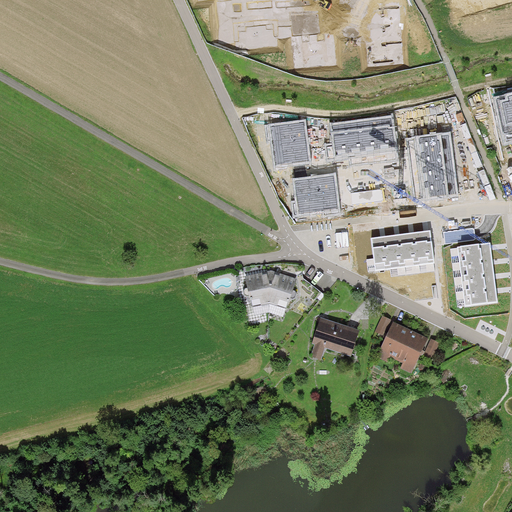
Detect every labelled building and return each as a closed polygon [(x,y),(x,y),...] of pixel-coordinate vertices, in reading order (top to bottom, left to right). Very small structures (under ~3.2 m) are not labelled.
[(402,55),(401,44),(401,30),(401,17),(400,4),(369,4),(370,64),(402,63),(402,55)] [(245,14),(235,15),(238,53),(278,50),(275,12),(265,13),(245,14)] [(293,31),(295,70),(336,67),(333,28),(322,29),(302,30),(293,31)] [(511,96),(496,100),(502,129),(511,127),(511,96)] [(333,126),(338,159),(397,152),(392,119),(384,120),(369,122),(354,124),(342,125),(333,126)] [(266,128),(268,141),(269,152),(270,166),(311,162),(306,123),(266,128)] [(455,188),(453,173),(452,158),(450,146),(449,136),(416,140),(423,199),(456,195),(455,188)] [(339,214),(335,175),(295,179),(299,218),(309,217),(324,215),(339,214)] [(422,232),(405,234),(391,236),(377,238),(371,239),(375,271),(434,264),(430,231),(422,232)] [(497,297),(495,283),(493,269),(492,254),(490,244),(458,247),(465,306),(497,302),(497,297)] [(271,271),(245,277),(252,307),(262,305),(262,306),(270,304),(271,271)] [(296,280),(271,271),(270,304),(286,310),(296,280)] [(382,336),(390,320),(381,316),(374,332),(382,336)] [(359,331),(320,317),(312,342),(316,344),(311,357),(320,360),(325,347),(350,356),(359,331)] [(409,330),(392,323),(376,359),(393,367),(409,330)] [(427,338),(409,330),(393,367),(411,374),(427,338)] [(432,359),(440,343),(431,339),(423,355),(432,359)]
